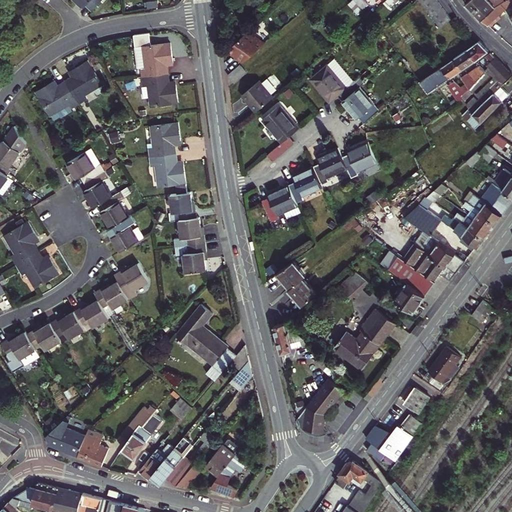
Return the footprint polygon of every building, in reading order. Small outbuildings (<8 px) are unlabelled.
[(77,0),(80,2),(85,7),(87,4),(93,9),(101,0),(77,0)] [(353,0),(350,3),(358,13),(370,3),(368,1),(366,0),(353,0)] [(437,0),(420,0),(423,4),(440,27),(451,19),(446,12),(437,0)] [(470,0),(465,4),(470,9),(473,13),(486,0),(470,0)] [(501,4),(505,1),(503,0),(486,0),(473,13),(478,17),(481,20),(496,7),(501,4)] [(511,0),(507,0),(505,1),(501,4),(506,9),(511,5),(511,0)] [(496,7),(481,20),(488,26),(490,24),(500,15),(506,9),(501,4),(496,7)] [(343,12),(347,16),(353,11),(349,7),(343,12)] [(502,17),(500,15),(490,24),(492,26),(502,17)] [(168,69),(167,65),(167,61),(173,61),(171,42),(151,45),(149,33),(134,34),(135,47),(143,46),(146,66),(141,67),(143,76),(169,73),(168,69)] [(244,34),(229,47),(234,52),(237,53),(238,54),(239,55),(237,57),(242,62),(264,43),(253,37),(252,39),(244,34)] [(483,55),(489,50),(479,40),(466,50),(476,60),(483,55)] [(138,67),(139,77),(143,76),(141,67),(146,66),(143,46),(135,47),(138,67)] [(469,65),(476,60),(466,50),(454,58),(463,69),(469,65)] [(441,67),(451,77),(457,73),(463,69),(454,58),(441,67)] [(501,87),(511,76),(511,74),(503,66),(495,58),(491,61),(487,65),(489,67),(496,74),(496,75),(497,78),(498,79),(469,108),(462,114),(475,128),(502,101),(494,94),(501,87)] [(488,69),(489,67),(487,65),(491,61),(488,58),(480,65),(483,69),(485,70),(488,69)] [(348,87),(353,82),(334,59),(328,64),(348,87)] [(66,81),(79,104),(87,99),(84,95),(102,84),(88,61),(73,70),(76,75),(73,77),(66,81)] [(339,94),(345,99),(359,87),(364,83),(359,77),(353,82),(348,87),(328,64),(310,79),(329,102),(334,98),(339,94)] [(228,75),(234,83),(246,73),(239,65),(228,75)] [(482,76),(484,74),(486,71),(485,70),(483,69),(480,65),(467,73),(476,82),(482,76)] [(420,81),(429,92),(440,85),(451,77),(441,67),(420,81)] [(490,74),(493,77),(466,104),(469,108),(498,79),(497,78),(496,75),(496,74),(489,67),(488,69),(485,70),(486,71),(490,74)] [(464,101),(476,89),(490,74),(486,71),(484,74),(482,76),(476,82),(474,84),(465,92),(461,96),(462,99),(464,101)] [(151,106),(178,102),(176,84),(170,85),(170,82),(169,77),(169,73),(143,76),(144,86),(149,85),(150,97),(151,106)] [(465,84),(461,87),(465,92),(474,84),(476,82),(467,73),(461,78),(465,84)] [(250,104),(256,111),(274,97),(260,80),(242,95),(250,104)] [(58,111),(69,104),(72,108),(79,104),(66,81),(59,86),(56,87),(52,82),(37,92),(51,115),(58,111)] [(449,85),(458,101),(462,99),(461,96),(465,92),(461,87),(454,81),(449,85)] [(359,117),(365,123),(379,110),(359,87),(345,99),(342,102),(350,111),(357,119),(359,117)] [(502,101),(509,95),(505,91),(501,87),(494,94),(502,101)] [(380,110),(386,105),(383,102),(377,106),(380,110)] [(58,111),(62,117),(73,111),(72,108),(69,104),(58,111)] [(268,155),(273,160),(294,142),(289,136),(294,133),(299,128),(280,105),(263,120),(282,142),(268,155)] [(393,116),(396,121),(402,118),(398,112),(393,116)] [(506,135),(511,129),(511,120),(502,130),(506,135)] [(181,141),(178,123),(151,126),(154,147),(149,148),(151,157),(176,153),(176,149),(175,145),(175,141),(181,141)] [(511,154),(509,158),(511,159),(511,144),(497,134),(486,143),(482,149),(493,157),(497,151),(490,147),(495,141),(501,145),(504,148),(506,145),(510,148),(511,149),(511,150),(511,153),(511,154)] [(0,169),(7,175),(12,168),(10,166),(21,152),(4,140),(0,145),(0,169)] [(348,151),(350,153),(343,157),(348,169),(352,177),(359,174),(358,171),(378,162),(369,141),(355,148),(348,151)] [(495,141),(490,147),(497,151),(501,145),(495,141)] [(95,167),(101,164),(92,148),(85,152),(95,167)] [(322,184),(329,181),(328,178),(348,169),(343,157),(338,148),(326,153),(318,157),(321,163),(314,166),(322,184)] [(481,156),(489,162),(493,157),(482,149),(480,152),(478,151),(466,162),(471,166),(481,156)] [(84,183),(105,170),(101,164),(95,167),(85,152),(68,162),(75,174),(77,178),(81,177),(84,183)] [(109,156),(114,163),(119,160),(114,153),(109,156)] [(187,192),(184,164),(178,165),(178,162),(177,156),(176,153),(151,157),(152,165),(156,165),(159,185),(176,183),(178,194),(187,192)] [(323,187),(322,184),(314,166),(303,171),(293,175),(296,181),(289,184),(297,202),(304,199),(303,196),(323,187)] [(494,182),(511,195),(511,173),(504,168),(495,180),(494,182)] [(0,188),(9,176),(7,175),(0,169),(0,188)] [(103,180),(109,177),(105,170),(84,183),(88,189),(85,191),(89,197),(94,207),(101,203),(112,196),(103,180)] [(0,188),(0,192),(3,195),(14,180),(9,176),(0,188)] [(502,216),(509,206),(511,201),(511,195),(494,182),(487,191),(482,199),(475,194),(469,202),(497,223),(502,216)] [(441,194),(449,187),(442,183),(435,190),(441,194)] [(263,200),(273,221),(280,218),(278,214),(285,211),(298,205),(297,202),(289,184),(277,190),(269,194),(270,197),(263,200)] [(119,201),(126,197),(122,190),(112,196),(101,203),(105,209),(101,211),(107,220),(111,227),(129,217),(119,201)] [(433,201),(435,202),(441,194),(435,190),(427,196),(433,201)] [(467,201),(469,202),(475,194),(471,191),(465,199),(467,201)] [(196,209),(194,209),(193,202),(191,192),(187,192),(178,194),(171,194),(173,213),(170,213),(171,221),(180,219),(197,217),(196,209)] [(442,220),(427,209),(433,201),(427,196),(404,217),(418,227),(424,231),(431,236),(433,233),(442,220)] [(468,214),(491,231),(494,227),(497,223),(469,202),(467,201),(464,205),(471,210),(468,214)] [(285,211),(288,218),(301,212),(298,205),(285,211)] [(456,218),(485,239),(488,235),(491,231),(468,214),(466,218),(458,212),(455,217),(456,218)] [(442,220),(450,226),(454,221),(445,214),(442,220)] [(115,242),(121,251),(139,240),(132,230),(129,224),(136,221),(132,215),(129,217),(111,227),(115,233),(111,235),(115,242)] [(399,220),(415,231),(418,227),(404,217),(402,215),(399,220)] [(205,234),(202,235),(201,227),(200,217),(197,217),(180,219),(182,238),(174,239),(176,246),(206,242),(205,234)] [(450,226),(455,230),(477,246),(479,247),(482,243),(485,239),(456,218),(454,221),(450,226)] [(16,263),(39,250),(34,243),(33,240),(38,237),(29,221),(5,235),(16,254),(12,256),(16,263)] [(139,240),(145,237),(138,226),(132,230),(139,240)] [(435,282),(441,274),(451,281),(457,273),(466,261),(435,239),(431,236),(424,231),(408,253),(403,259),(435,282)] [(382,234),(377,240),(399,255),(402,258),(406,252),(382,234)] [(187,272),(207,269),(206,258),(204,251),(207,251),(206,242),(176,246),(177,255),(184,253),(187,272)] [(26,268),(28,272),(36,286),(60,272),(50,257),(45,260),(43,257),(39,250),(16,263),(21,271),(26,268)] [(395,300),(419,316),(425,308),(419,304),(421,301),(430,289),(435,282),(403,259),(402,258),(399,255),(389,270),(405,281),(399,289),(402,291),(395,300)] [(307,276),(293,261),(277,273),(284,281),(291,289),(304,278),(307,276)] [(119,280),(129,298),(136,294),(133,289),(149,280),(139,263),(130,268),(124,272),(122,270),(115,274),(119,280)] [(350,296),(367,281),(356,272),(341,286),(350,296)] [(317,293),(304,278),(291,289),(289,290),(303,306),(317,293)] [(116,312),(113,307),(129,298),(119,280),(110,285),(103,289),(102,287),(95,292),(99,299),(109,316),(116,312)] [(352,299),(369,286),(371,284),(367,281),(350,296),(352,299)] [(83,308),(82,306),(75,310),(86,328),(87,330),(109,316),(99,299),(90,304),(83,308)] [(472,315),(483,323),(488,316),(494,308),(483,300),(472,315)] [(207,373),(215,380),(231,361),(237,355),(228,347),(229,345),(220,338),(209,330),(207,333),(201,328),(214,313),(202,304),(177,334),(214,364),(207,373)] [(380,344),(386,336),(397,323),(377,308),(361,329),(363,331),(357,339),(347,332),(335,348),(355,363),(361,355),(368,360),(376,349),(375,348),(379,343),(380,344)] [(67,339),(86,328),(75,310),(66,316),(60,320),(59,317),(51,322),(62,339),(63,341),(67,339)] [(39,353),(62,339),(51,322),(43,327),(36,331),(35,329),(28,333),(39,353)] [(303,348),(310,345),(287,323),(274,326),(277,340),(281,353),(293,350),(292,348),(302,345),(303,348)] [(26,331),(17,336),(10,340),(9,338),(3,342),(12,359),(8,362),(14,371),(41,355),(39,353),(28,333),(26,331)] [(231,361),(241,369),(250,359),(246,344),(237,355),(231,361)] [(439,357),(429,370),(431,372),(449,347),(447,345),(439,357)] [(431,372),(447,383),(459,367),(456,364),(462,356),(449,347),(431,372)] [(336,380),(340,374),(321,355),(315,362),(336,380)] [(355,363),(362,368),(368,360),(361,355),(355,363)] [(233,378),(243,387),(254,375),(250,359),(241,369),(233,378)] [(343,387),(348,381),(340,374),(336,380),(343,387)] [(350,395),(334,382),(307,417),(302,422),(305,431),(309,432),(309,434),(319,435),(329,436),(329,431),(331,419),(350,395)] [(407,404),(420,412),(430,396),(416,387),(412,393),(413,394),(407,404)] [(171,409),(182,419),(191,407),(180,398),(171,409)] [(146,422),(152,428),(154,425),(159,418),(154,413),(146,422)] [(417,430),(418,429),(422,423),(411,414),(405,420),(417,430)] [(78,456),(85,438),(86,435),(67,427),(70,420),(65,418),(46,436),(49,442),(70,450),(69,453),(78,456)] [(414,436),(417,430),(405,420),(401,426),(414,436)] [(153,434),(156,430),(157,428),(154,425),(152,428),(146,422),(144,425),(141,424),(153,434)] [(131,455),(135,458),(153,434),(141,424),(130,438),(122,449),(131,455)] [(193,445),(203,453),(216,438),(206,430),(194,444),(193,445)] [(334,437),(329,431),(329,436),(319,435),(309,434),(309,432),(305,431),(312,438),(322,440),(327,439),(334,437)] [(89,461),(102,466),(109,448),(100,444),(103,438),(88,432),(86,435),(85,438),(78,456),(89,461)] [(158,479),(162,482),(166,477),(185,455),(193,445),(194,444),(184,436),(175,448),(153,475),(158,479)] [(227,439),(207,465),(213,470),(219,475),(220,474),(235,455),(241,447),(231,439),(230,438),(229,438),(227,439)] [(59,449),(69,453),(70,450),(49,442),(48,444),(59,449)] [(145,475),(149,479),(153,475),(175,448),(169,443),(162,451),(158,448),(139,471),(145,475)] [(367,449),(381,460),(386,454),(372,443),(369,446),(367,449)] [(171,481),(176,485),(195,464),(185,455),(166,477),(171,481)] [(223,491),(235,496),(239,488),(229,485),(226,484),(230,478),(236,469),(240,471),(246,463),(235,455),(220,474),(211,487),(223,491)] [(366,495),(372,499),(379,488),(377,487),(382,481),(354,461),(349,462),(339,477),(336,481),(344,487),(350,479),(352,480),(355,476),(361,481),(363,478),(373,484),(366,495)] [(176,485),(186,488),(202,469),(195,463),(195,464),(176,485)] [(361,481),(355,476),(352,480),(358,485),(361,481)] [(21,499),(54,508),(59,487),(47,485),(38,482),(37,488),(30,487),(13,497),(4,506),(10,511),(16,511),(19,509),(17,507),(21,499)] [(78,511),(83,494),(70,490),(59,487),(54,508),(53,511),(55,511),(56,511),(78,511)] [(349,505),(359,511),(362,511),(372,499),(366,495),(359,490),(349,505)] [(107,511),(110,500),(95,496),(83,493),(83,494),(78,511),(107,511)] [(123,511),(125,504),(110,500),(107,511),(123,511)]
